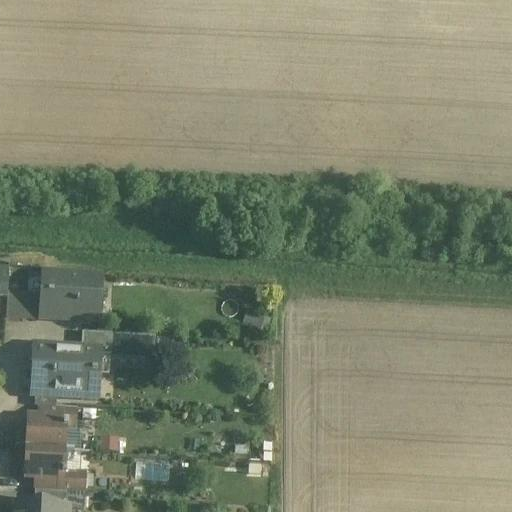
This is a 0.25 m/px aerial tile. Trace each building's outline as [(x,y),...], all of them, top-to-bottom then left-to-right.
[(100,280),(44,277),(42,297),(27,296),(26,301),(42,302),(42,304),(41,320),(97,323),(100,280)] [(27,296),(7,295),(6,300),(5,322),(25,323),(27,303),(42,304),(42,302),(26,301),(27,296)] [(254,304),(248,319),(270,327),(276,312),(254,304)] [(156,338),(111,336),(109,363),(155,365),(156,338)] [(80,352),(35,350),(33,395),(35,396),(56,397),(96,399),(98,349),(80,348),(80,352)] [(56,397),(35,396),(34,407),(39,408),(55,409),(55,408),(56,397)] [(55,409),(39,408),(38,425),(27,425),(25,451),(61,453),(61,443),(64,440),(65,432),(66,432),(66,428),(75,429),(76,410),(55,408),(55,409)] [(61,453),(25,451),(24,477),(35,478),(34,493),(75,495),(76,478),(75,478),(64,477),(64,474),(62,474),(63,465),(60,462),(61,453)] [(266,490),(267,467),(240,467),(239,489),(266,490)] [(85,474),(76,473),(75,478),(76,478),(75,495),(75,496),(84,496),(85,474)] [(75,495),(34,493),(33,507),(66,509),(66,511),(82,511),(83,511),(84,496),(75,496),(75,495)]
